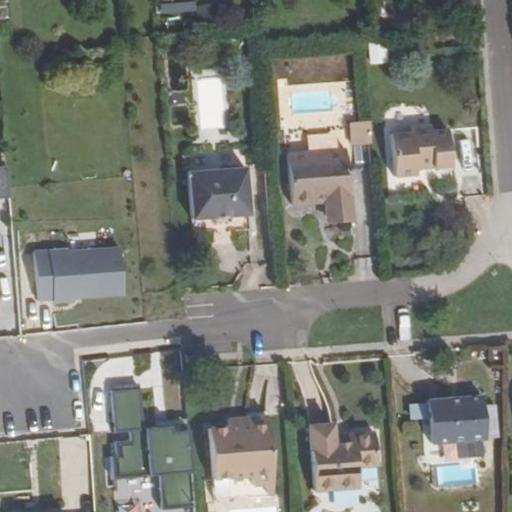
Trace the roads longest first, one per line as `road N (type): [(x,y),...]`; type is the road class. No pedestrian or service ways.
road 1 (residential): [(511,234),(451,282),(196,330)]
road 2 (residential): [(495,0),(511,215)]
road 3 (unknown): [(71,343),(69,407),(0,414)]
road 4 (residential): [(71,343),(196,330)]
